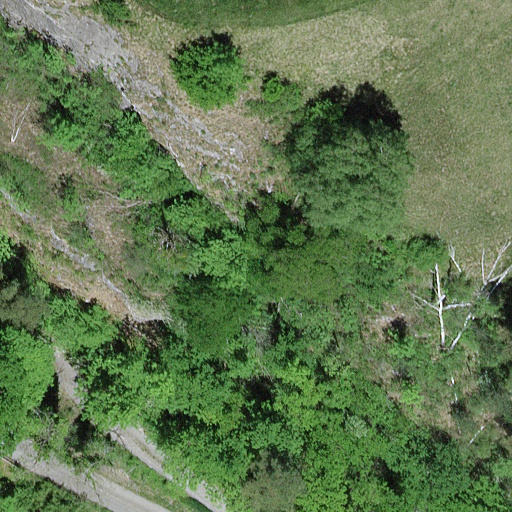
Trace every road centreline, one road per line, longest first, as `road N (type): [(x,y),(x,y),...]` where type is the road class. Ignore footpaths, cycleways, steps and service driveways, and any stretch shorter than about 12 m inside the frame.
road 1 (track): [(223,511),(0,327)]
road 2 (unclassified): [(0,429),(155,511)]
